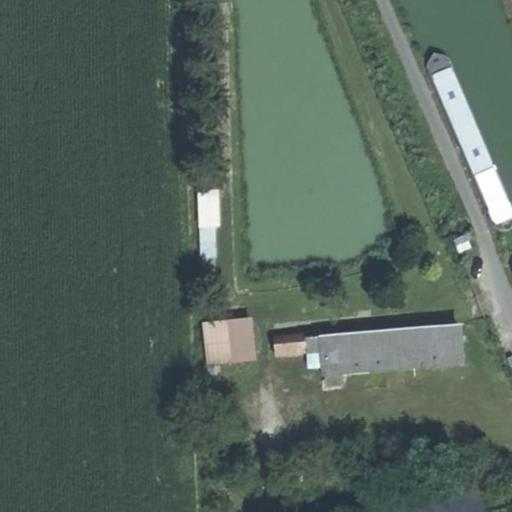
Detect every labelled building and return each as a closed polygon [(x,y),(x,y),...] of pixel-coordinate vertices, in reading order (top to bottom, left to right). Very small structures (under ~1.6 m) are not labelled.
[(201,194),(202,243),(218,243),(216,194),(201,194)] [(202,243),(204,291),(219,290),(218,243),(202,243)] [(203,326),(205,362),(255,359),(253,323),(203,326)] [(279,355),(311,353),(310,339),(309,329),(287,330),(288,337),(278,338),(279,355)] [(326,352),(328,373),(466,364),(464,330),(310,339),(311,353),(326,352)] [(476,511),(474,491),(357,506),(357,511),(476,511)]
